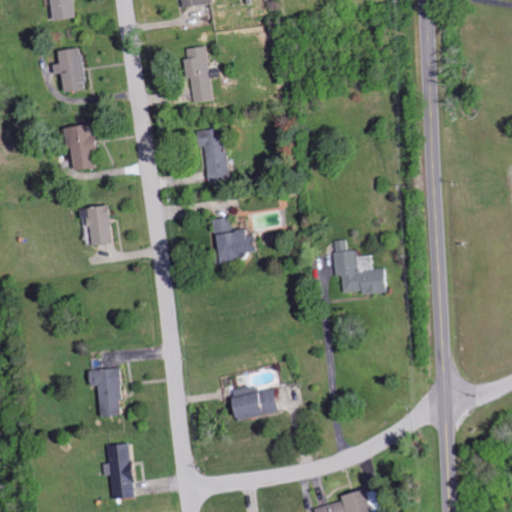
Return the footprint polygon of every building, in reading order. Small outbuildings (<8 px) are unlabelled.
[(57,0),(61,21),(82,17),(79,0),(57,0)] [(186,0),(188,8),(222,4),(221,0),(186,0)] [(219,100),(213,46),(193,48),(199,103),(219,100)] [(65,51),(67,64),(60,65),(62,74),(69,73),(72,93),(94,89),(86,47),(65,51)] [(80,171),(106,168),(102,134),(97,134),(96,125),(76,127),(80,171)] [(216,184),(236,181),(230,128),(210,130),(216,184)] [(231,264),(251,262),(250,253),(267,252),(265,236),(257,237),(256,230),(239,232),(237,218),(219,220),(221,235),(228,235),(231,264)] [(350,293),(369,291),(370,295),(397,292),(395,268),(365,271),(363,250),(354,251),(353,239),(338,241),(342,276),(348,276),(350,293)] [(131,413),(127,368),(97,371),(99,384),(106,383),(109,415),(131,413)] [(281,388),(258,394),(256,386),(240,391),(248,421),(287,409),(281,388)] [(117,475),(120,500),(141,497),(140,480),(141,480),(137,444),(113,446),(115,463),(108,464),(110,476),(117,475)] [(321,504),(322,511),(382,511),(377,491),(321,504)]
